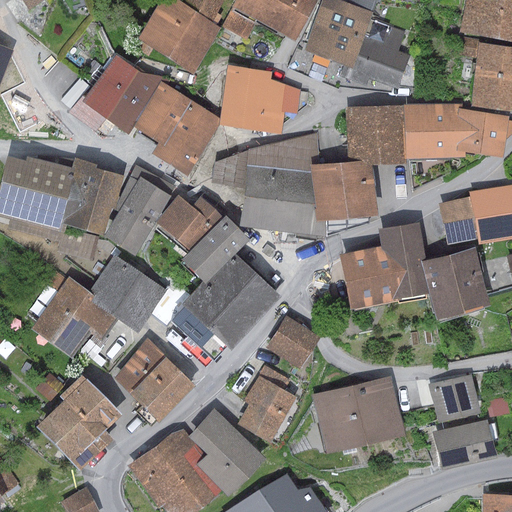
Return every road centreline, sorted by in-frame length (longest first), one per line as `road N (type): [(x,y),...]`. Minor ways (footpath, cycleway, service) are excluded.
road 1 (residential): [(114,511),(111,473),(125,449),(227,369),(321,258),(470,179)]
road 2 (residential): [(511,465),(443,482),(381,511)]
